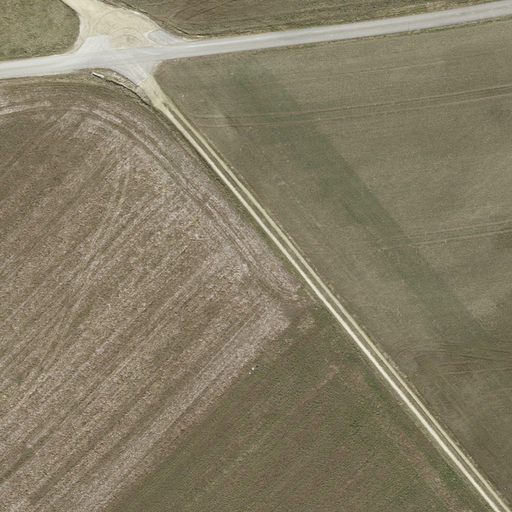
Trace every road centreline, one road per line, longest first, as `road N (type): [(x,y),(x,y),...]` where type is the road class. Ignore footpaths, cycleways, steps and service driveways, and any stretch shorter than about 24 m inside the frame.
road 1 (track): [(503,511),(129,56)]
road 2 (unclassified): [(0,71),(511,6)]
